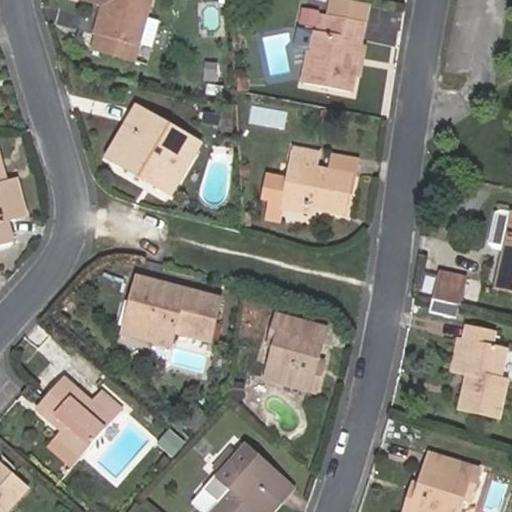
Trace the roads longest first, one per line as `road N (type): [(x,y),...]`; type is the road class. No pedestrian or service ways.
road 1 (residential): [(328,511),(391,281),(435,0)]
road 2 (residential): [(17,0),(75,219),(65,251),(0,327)]
